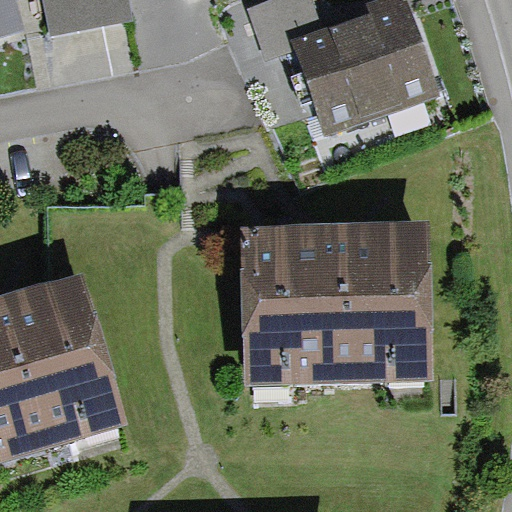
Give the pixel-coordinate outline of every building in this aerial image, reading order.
[(8,0),(0,0),(0,22),(14,18),(8,0)] [(120,0),(39,0),(44,17),(120,0)] [(400,2),(289,44),(325,137),(435,96),(400,2)] [(417,237),(241,242),(245,389),(421,384),(417,237)] [(73,291),(0,312),(0,473),(117,439),(73,291)]
